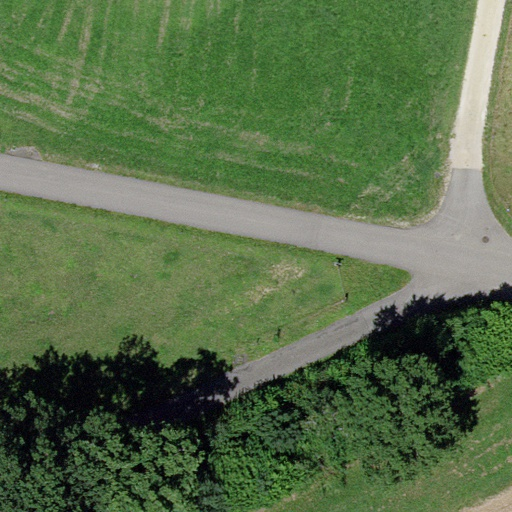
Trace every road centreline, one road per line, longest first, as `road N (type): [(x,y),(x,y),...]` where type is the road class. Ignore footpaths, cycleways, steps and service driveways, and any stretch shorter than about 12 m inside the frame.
road 1 (track): [(0,482),(128,440),(353,343),(473,258),(458,152),(488,0)]
road 2 (residential): [(0,170),(511,266)]
